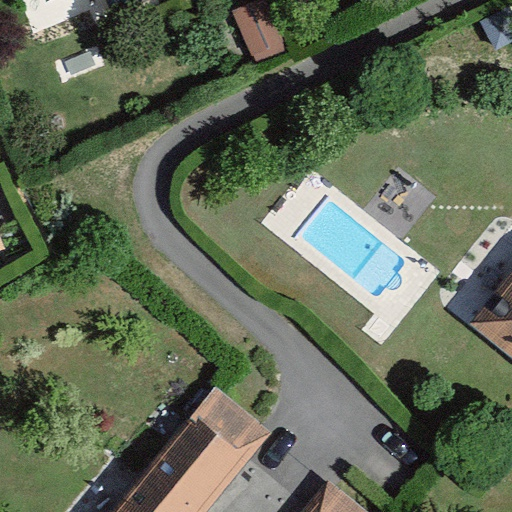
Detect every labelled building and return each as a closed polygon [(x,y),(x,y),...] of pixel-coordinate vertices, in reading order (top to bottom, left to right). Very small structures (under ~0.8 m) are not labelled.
[(46,0),(52,15),(87,0),(46,0)] [(237,0),(236,1),(256,53),(289,30),(275,0),(237,0)] [(0,260),(9,257),(0,235),(0,260)] [(511,291),(476,337),(511,365),(511,291)] [(215,511),(269,446),(213,401),(123,511),(361,511),(329,486),(308,511),(215,511)]
